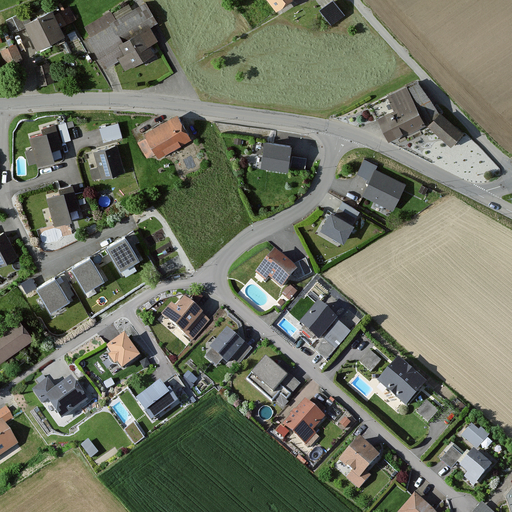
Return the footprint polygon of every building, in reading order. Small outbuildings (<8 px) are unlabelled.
[(268,0),(281,14),(297,0),(268,0)] [(69,20),(76,16),(69,4),(62,8),(69,20)] [(111,10),(81,26),(104,71),(119,63),(125,73),(156,57),(150,46),(157,42),(150,28),(156,25),(145,5),(116,20),(111,10)] [(337,6),(328,13),(335,22),(344,15),(337,6)] [(54,12),(26,25),(38,50),(66,38),(54,12)] [(21,13),(9,17),(14,30),(26,25),(21,13)] [(0,46),(0,48),(9,64),(24,56),(15,39),(0,46)] [(50,58),(35,61),(39,83),(54,80),(50,58)] [(408,87),(365,108),(384,146),(425,125),(422,120),(434,114),(419,86),(410,91),(408,87)] [(179,115),(144,134),(157,158),(192,139),(179,115)] [(440,116),(430,127),(456,148),(465,137),(440,116)] [(67,124),(60,126),(64,144),(72,142),(67,124)] [(43,135),(32,138),(39,165),(56,161),(54,151),(62,149),(56,125),(42,129),(43,135)] [(118,125),(99,130),(103,145),(122,140),(118,125)] [(296,147),(266,141),(261,167),(291,172),(296,147)] [(95,154),(103,181),(127,174),(119,147),(95,154)] [(378,167),(364,160),(356,175),(369,181),(361,198),(393,214),(405,188),(375,173),(378,167)] [(61,195),(49,198),(56,224),(73,220),(70,209),(80,206),(75,185),(60,188),(61,195)] [(360,213),(340,203),(334,214),(329,211),(320,229),(346,241),(360,213)] [(8,233),(0,237),(0,266),(19,256),(8,233)] [(127,238),(109,248),(122,272),(141,262),(127,238)] [(291,267),(278,255),(256,274),(267,284),(270,280),(283,290),(279,294),(291,304),(298,295),(290,288),(293,283),(315,276),(306,260),(291,267)] [(92,257),(72,268),(86,293),(106,282),(92,257)] [(55,275),(36,285),(51,312),(70,302),(55,275)] [(175,307),(163,320),(184,339),(203,317),(186,302),(179,310),(175,307)] [(341,322),(322,304),(303,325),(322,343),(341,322)] [(19,320),(0,332),(0,361),(33,340),(19,320)] [(250,346),(231,329),(205,358),(216,368),(223,361),(230,367),(250,346)] [(142,360),(127,338),(109,351),(113,357),(110,360),(116,369),(120,366),(124,372),(142,360)] [(339,352),(327,341),(316,354),(328,364),(339,352)] [(382,364),(369,353),(359,364),(372,376),(382,364)] [(289,381),(266,362),(247,382),(270,402),(289,381)] [(413,375),(396,362),(379,384),(396,397),(413,375)] [(175,372),(166,379),(176,393),(186,385),(175,372)] [(413,375),(396,397),(411,409),(428,387),(413,375)] [(90,402),(72,377),(55,388),(49,379),(31,391),(38,402),(47,396),(63,420),(90,402)] [(180,406),(165,385),(140,403),(149,416),(153,413),(159,421),(180,406)] [(439,412),(426,402),(416,415),(429,425),(439,412)] [(311,408),(307,404),(285,428),(306,447),(330,421),(324,416),(326,413),(316,403),(311,408)] [(0,456),(14,446),(0,425),(0,424),(12,417),(5,406),(0,408),(0,456)] [(469,427),(464,434),(474,442),(479,435),(469,427)] [(82,440),(91,453),(98,449),(89,436),(82,440)] [(383,460),(361,441),(342,463),(350,470),(344,476),(358,488),(383,460)] [(463,456),(452,448),(441,462),(452,471),(463,456)] [(492,469),(473,453),(461,466),(468,473),(462,479),(474,489),(492,469)] [(432,511),(415,497),(402,511),(432,511)] [(482,497),(473,508),(477,511),(496,511),(498,511),(482,497)]
